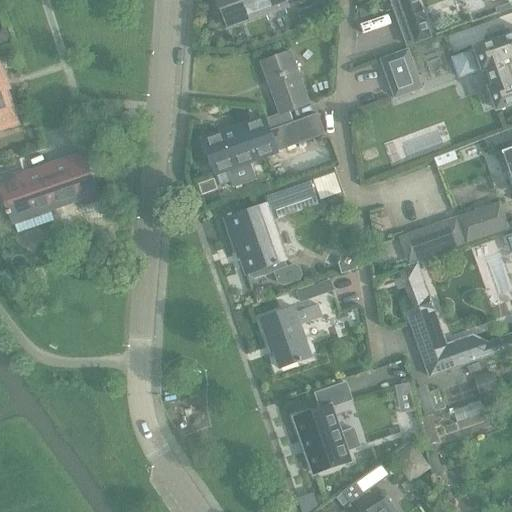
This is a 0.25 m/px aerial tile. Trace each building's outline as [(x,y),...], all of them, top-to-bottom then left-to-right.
[(216,0),(226,28),(288,5),(285,0),(216,0)] [(431,38),(417,0),(386,0),(403,48),(431,38)] [(370,7),(359,11),(361,19),(373,15),(370,7)] [(8,27),(0,29),(0,44),(12,41),(8,27)] [(472,52),(452,59),(460,79),(480,72),(479,71),(483,69),(484,72),(489,70),(495,87),(490,88),(498,111),(511,106),(511,35),(509,37),(506,30),(489,36),(491,43),(475,49),(476,52),(473,53),(472,52)] [(382,61),(396,99),(422,89),(408,51),(382,61)] [(279,114),(264,119),(268,132),(292,123),(288,112),(309,104),(290,52),(261,62),(279,114)] [(0,131),(18,126),(4,84),(6,83),(0,65),(0,64),(0,131)] [(239,166),(276,152),(325,135),(318,115),(292,124),(292,123),(268,132),(264,119),(263,117),(203,139),(215,174),(228,169),(239,166)] [(0,189),(12,225),(14,224),(18,235),(55,222),(51,211),(79,201),(81,206),(98,200),(82,155),(20,176),(18,171),(0,177),(0,189)] [(239,166),(228,169),(234,187),(245,183),(239,166)] [(261,208),(224,221),(236,253),(238,253),(246,276),(248,275),(249,278),(254,280),(262,277),(275,273),(279,283),(283,285),(299,280),(301,275),(298,268),(294,266),(282,270),(280,264),(288,261),(274,223),(271,213),(318,196),(320,201),(326,204),(345,197),(343,192),(338,178),(335,168),(309,178),(263,195),(267,206),(261,208)] [(214,180),(199,185),(203,195),(213,191),(216,185),(214,180)] [(456,220),(465,245),(509,230),(500,205),(456,220)] [(465,245),(456,220),(400,239),(409,265),(465,245)] [(511,234),(503,237),(509,255),(511,254),(511,234)] [(338,265),(341,274),(355,269),(352,252),(344,254),(338,265)] [(404,267),(416,301),(428,296),(428,295),(427,295),(424,286),(425,286),(424,284),(421,275),(420,273),(420,274),(417,265),(417,263),(404,267)] [(314,287),(297,293),(301,303),(318,297),(314,287)] [(300,326),(323,318),(318,306),(296,314),(295,309),(259,321),(269,349),(271,348),(279,370),(312,358),(300,326)] [(470,336),(465,338),(445,345),(445,344),(444,344),(441,334),(442,334),(441,333),(437,321),(436,319),(433,310),(433,308),(408,317),(429,377),(473,362),(491,355),(486,343),(473,337),(473,336),(472,336),(470,336)] [(479,363),(467,368),(470,375),(481,371),(479,363)] [(492,376),(475,381),(480,398),(498,392),(492,376)] [(321,410),(295,419),(315,475),(351,462),(347,452),(360,447),(354,430),(341,434),(332,408),(352,401),(346,384),(316,395),(321,410)] [(410,384),(396,387),(401,415),(415,412),(410,384)] [(427,388),(416,391),(424,417),(445,410),(439,391),(430,394),(427,388)] [(431,470),(413,445),(394,459),(411,484),(431,470)] [(385,467),(358,481),(363,491),(390,476),(385,467)] [(365,495),(356,483),(343,492),(344,494),(350,502),(352,504),(365,495)] [(344,494),(337,499),(343,507),(350,502),(344,494)] [(313,498),(298,503),(301,511),(314,511),(317,510),(313,498)] [(395,511),(387,500),(370,511),(361,511),(360,511),(395,511)]
